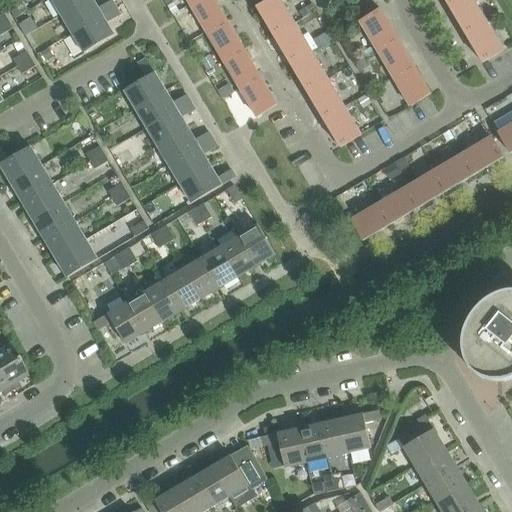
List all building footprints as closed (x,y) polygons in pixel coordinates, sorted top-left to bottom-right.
[(52,0),(62,16),(88,0),(52,0)] [(73,34),(117,8),(113,1),(105,5),(106,6),(105,10),(101,12),(93,0),(88,0),(62,16),(73,34)] [(228,21),(215,0),(199,0),(191,5),(208,33),(228,21)] [(271,0),(258,8),(275,36),(295,24),(280,0),(271,0)] [(473,0),(461,0),(450,7),(466,35),(487,23),(473,0)] [(21,4),(11,10),(15,18),(26,12),(29,10),(24,2),(21,4)] [(175,2),(169,6),(174,15),(180,12),(175,2)] [(313,4),(300,12),(304,18),(317,11),(313,4)] [(73,34),(85,54),(115,36),(106,20),(110,18),(113,19),(114,20),(121,15),(117,8),(73,34)] [(398,38),(382,10),(361,22),(378,50),(398,38)] [(0,26),(10,21),(5,14),(0,16),(0,26)] [(31,18),(19,25),(26,37),(38,30),(37,29),(31,19),(31,18)] [(10,21),(0,26),(0,36),(0,37),(14,29),(10,21)] [(228,21),(208,33),(224,61),(245,49),(228,21)] [(504,51),(487,23),(466,35),(483,63),(504,51)] [(295,24),(275,36),(291,64),(311,52),(295,24)] [(64,31),(47,42),(54,53),(71,42),(64,31)] [(329,31),(312,41),(317,49),(334,39),(329,31)] [(398,38),(378,50),(394,78),(415,66),(398,38)] [(50,48),(41,54),(46,61),(54,55),(50,48)] [(245,49),(224,61),(241,89),(261,77),(245,49)] [(18,67),(32,59),(28,52),(14,60),(18,67)] [(311,52),(291,64),(308,92),(328,80),(311,52)] [(210,56),(202,60),(208,70),(215,65),(210,56)] [(32,59),(18,67),(23,75),(36,67),(32,59)] [(125,91),(137,110),(167,92),(147,59),(138,65),(146,78),(125,91)] [(363,60),(356,64),(361,73),(368,69),(363,60)] [(432,94),(415,66),(394,78),(411,106),(432,94)] [(258,117),(278,105),(261,77),(241,89),(258,117)] [(324,120),(345,108),(328,80),(308,92),(324,120)] [(382,89),(376,92),(383,104),(389,100),(382,89)] [(148,129),(192,103),(188,95),(180,100),(181,101),(179,104),(176,107),(167,92),(137,110),(148,129)] [(367,95),(358,100),(363,109),(372,104),(367,95)] [(196,110),(192,103),(148,129),(159,147),(189,129),(181,115),(184,113),(188,113),(189,114),(196,110)] [(324,120),(341,148),(361,136),(345,108),(324,120)] [(96,110),(89,114),(94,122),(101,118),(96,110)] [(511,126),(499,134),(511,154),(511,153),(511,126)] [(170,166),(214,140),(210,133),(202,137),(203,138),(201,142),(198,144),(189,129),(159,147),(170,166)] [(450,131),(443,134),(448,143),(455,139),(450,131)] [(464,155),(476,175),(505,158),(492,138),(464,155)] [(218,147),(214,140),(170,166),(181,184),(211,167),(203,152),(206,150),(210,151),(211,152),(218,147)] [(120,144),(110,150),(121,168),(131,162),(120,144)] [(0,163),(12,184),(43,166),(31,147),(9,160),(1,146),(0,146),(0,163)] [(91,162),(105,154),(101,147),(87,155),(91,162)] [(105,154),(91,162),(96,170),(109,162),(105,154)] [(449,191),(476,175),(464,155),(436,171),(449,191)] [(404,158),(394,164),(399,173),(409,167),(404,158)] [(394,164),(384,169),(391,181),(401,176),(399,173),(394,164)] [(54,185),(43,166),(12,184),(24,203),(54,185)] [(211,167),(181,184),(193,204),(237,178),(232,170),(224,175),(225,176),(224,179),(220,181),(211,167)] [(436,171),(408,188),(421,208),(449,191),(436,171)] [(113,199),(127,191),(123,184),(109,192),(113,199)] [(24,203),(35,221),(65,203),(54,185),(24,203)] [(235,186),(227,190),(236,204),(243,199),(235,186)] [(393,225),(421,208),(408,188),(381,204),(393,225)] [(127,191),(113,199),(118,207),(132,199),(127,191)] [(341,196),(334,200),(342,213),(349,208),(341,196)] [(35,221),(46,240),(76,222),(65,203),(35,221)] [(197,208),(205,222),(212,218),(204,204),(197,208)] [(352,221),(365,241),(393,225),(381,204),(352,221)] [(205,222),(197,208),(190,213),(198,226),(205,222)] [(125,209),(96,224),(102,236),(131,220),(125,209)] [(132,230),(136,237),(150,229),(145,221),(132,230)] [(46,240),(57,258),(87,240),(76,222),(46,240)] [(258,225),(239,237),(257,267),(276,255),(258,225)] [(160,230),(168,244),(176,240),(167,226),(160,230)] [(168,244),(160,230),(153,235),(161,248),(168,244)] [(238,278),(257,267),(239,237),(220,248),(238,278)] [(87,240),(57,258),(68,278),(98,260),(87,240)] [(123,252),(131,266),(138,262),(130,248),(123,252)] [(220,289),(238,278),(220,248),(202,259),(220,289)] [(131,266),(123,252),(115,257),(124,270),(131,266)] [(201,300),(220,289),(202,259),(183,270),(201,300)] [(183,311),(201,300),(183,270),(165,281),(183,311)] [(164,322),(183,311),(165,281),(146,292),(164,322)] [(511,292),(511,291),(496,296),(496,297),(493,299),(490,301),(486,304),(487,305),(485,308),(482,310),(479,313),(477,317),(475,320),(473,323),(472,323),(469,328),(467,334),(466,334),(465,350),(466,350),(466,352),(466,355),(467,357),(468,360),(469,363),(470,365),(471,367),(473,369),(472,370),(484,380),(485,379),(489,381),(494,381),(497,382),(499,382),(501,382),(505,381),(506,382),(511,380),(511,292)] [(146,292),(128,303),(146,333),(164,322),(146,292)] [(113,323),(126,344),(146,333),(128,303),(95,323),(99,331),(113,323)] [(28,376),(7,341),(0,345),(0,370),(12,391),(20,386),(17,382),(28,376)] [(4,396),(12,391),(0,370),(0,392),(1,391),(4,396)] [(389,396),(377,399),(380,411),(391,408),(389,396)] [(380,411),(342,419),(350,453),(372,448),(366,424),(382,420),(380,411)] [(404,447),(416,467),(446,449),(426,416),(418,421),(426,434),(404,447)] [(329,458),(350,453),(342,419),(321,424),(329,458)] [(321,424),(300,429),(308,463),(329,458),(321,424)] [(286,468),(308,463),(300,429),(262,437),(264,447),(280,443),(286,468)] [(231,456),(212,467),(230,497),(236,508),(255,496),(251,489),(268,479),(249,447),(232,457),(231,456)] [(416,467),(427,485),(457,467),(446,449),(416,467)] [(211,508),(230,497),(212,467),(194,478),(211,508)] [(427,485),(438,504),(468,486),(457,467),(427,485)] [(333,475),(336,491),(345,489),(341,473),(333,475)] [(336,491),(333,475),(324,477),(328,493),(336,491)] [(194,478),(175,489),(188,511),(205,511),(211,508),(194,478)] [(466,511),(479,505),(468,486),(438,504),(442,511),(466,511)] [(188,511),(175,489),(148,505),(151,511),(188,511)] [(352,508),(366,500),(362,493),(348,501),(352,508)] [(380,511),(381,511),(394,505),(390,497),(376,505),(380,511)] [(372,511),(366,500),(352,508),(354,511),(372,511)]
